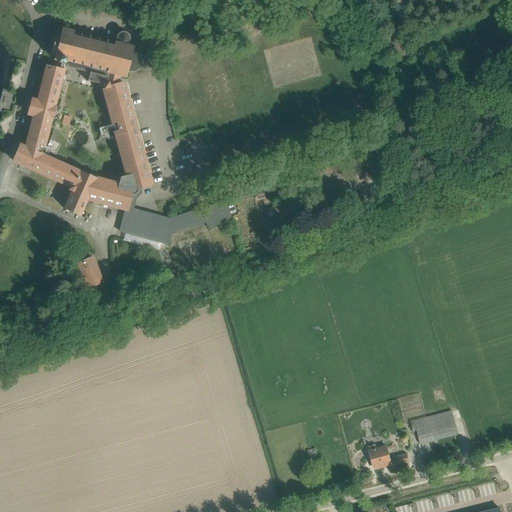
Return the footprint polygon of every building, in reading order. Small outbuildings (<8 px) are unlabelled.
[(21,146),(20,146),(20,147),(14,160),(13,161),(14,161),(20,164),(25,166),(70,186),(68,190),(72,192),(65,208),(64,208),(64,209),(65,209),(66,209),(64,213),(75,218),(83,222),(85,218),(80,215),(83,206),(88,208),(91,200),(126,209),(120,231),(168,244),(168,243),(170,234),(206,222),(208,229),(210,228),(209,227),(232,220),(228,210),(225,201),(170,220),(159,218),(132,210),(135,199),(141,193),(140,187),(150,184),(122,75),(125,76),(126,72),(129,73),(132,73),(135,72),(137,71),(139,70),(140,68),(141,65),(142,63),(141,60),(140,58),(139,56),(136,54),(134,53),(131,52),(132,48),(128,47),(129,40),(129,38),(129,37),(129,35),(127,34),(126,33),(125,32),(123,32),(121,32),(120,33),(118,34),(117,35),(117,37),(115,44),(62,30),(61,35),(57,34),(52,53),(54,55),(55,59),(58,60),(57,63),(58,63),(57,69),(47,67),(38,102),(33,100),(32,100),(32,101),(29,113),(28,114),(29,114),(35,115),(26,149),(21,146)] [(315,209),(311,195),(310,189),(303,191),(304,197),(273,206),(277,220),(315,209)] [(79,284),(82,289),(102,282),(93,258),(78,264),(82,275),(80,276),(82,283),(79,284)] [(240,295),(228,298),(230,305),(242,302),(240,295)] [(410,422),(413,432),(417,431),(420,444),(458,434),(452,411),(410,422)] [(370,451),(372,459),(375,469),(391,465),(391,468),(410,463),(407,454),(390,459),(386,447),(370,451)]
